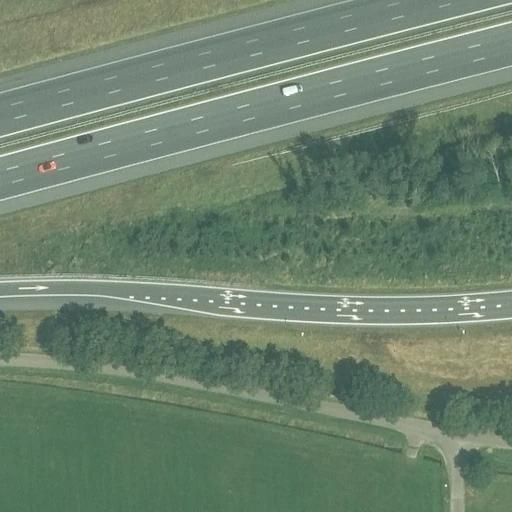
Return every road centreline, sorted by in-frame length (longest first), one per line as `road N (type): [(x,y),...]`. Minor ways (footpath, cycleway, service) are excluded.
road 1 (motorway): [(0,179),(511,43)]
road 2 (unclassified): [(511,441),(133,372),(0,360)]
road 3 (motorway): [(0,290),(392,303),(511,296)]
road 4 (motorway): [(445,0),(0,116)]
